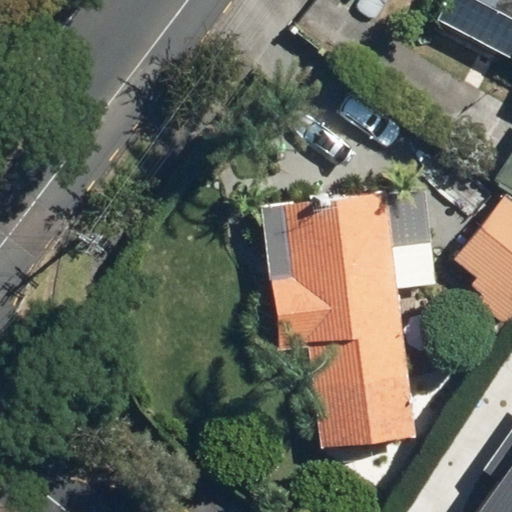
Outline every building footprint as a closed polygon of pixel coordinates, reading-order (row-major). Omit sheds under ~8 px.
[(511,0),(452,0),(444,17),(511,52),(511,0)] [(511,144),(494,178),(511,187),(511,144)] [(443,275),(432,173),(267,191),(282,328),(311,325),(323,442),(417,432),(401,280),(443,275)] [(511,192),(504,186),(455,250),(476,266),(469,276),(511,308),(511,192)] [(511,511),(511,440),(468,511),(511,511)]
